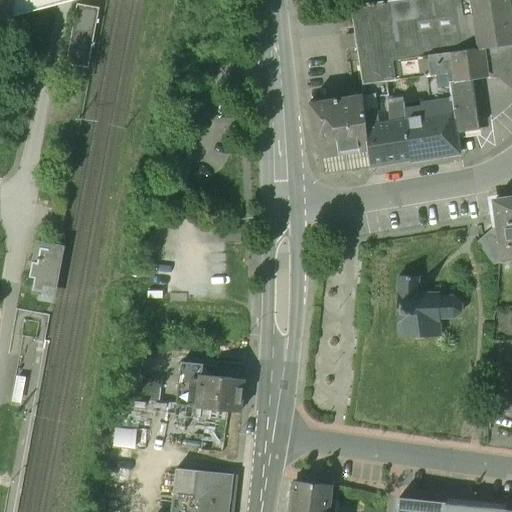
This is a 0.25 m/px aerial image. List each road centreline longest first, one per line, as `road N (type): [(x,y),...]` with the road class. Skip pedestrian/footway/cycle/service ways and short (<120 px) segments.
road 1 (residential): [(511,469),(270,435)]
road 2 (residential): [(511,159),(483,178),(281,209)]
road 3 (secondary): [(281,209),(283,331),(270,435)]
road 4 (track): [(20,207),(62,0)]
road 5 (track): [(0,353),(20,207)]
road 6 (secondary): [(276,69),(281,209)]
